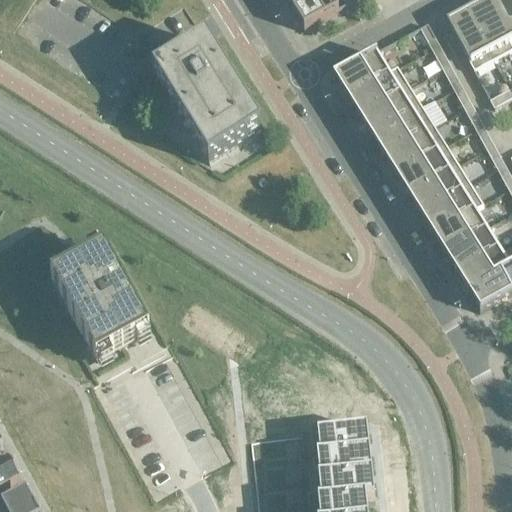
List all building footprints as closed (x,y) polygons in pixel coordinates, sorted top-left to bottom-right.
[(338,16),(329,0),(301,0),(291,6),(296,13),(295,14),(306,33),(338,16)] [(511,43),(511,9),(507,0),(497,0),(486,6),(508,46),(511,43)] [(511,55),(511,53),(508,46),(486,6),(467,17),(494,65),(511,55)] [(494,65),(467,17),(447,28),(474,76),(494,65)] [(434,44),(427,31),(420,34),(427,47),(434,44)] [(389,78),(376,57),(336,79),(348,100),(349,100),(389,78)] [(450,70),(443,57),(435,61),(442,74),(450,70)] [(261,134),(216,62),(163,94),(208,167),(261,134)] [(457,83),(450,70),(442,74),(449,87),(457,83)] [(398,73),(389,78),(349,100),(360,120),(361,119),(410,92),(398,73)] [(422,111),(410,92),(361,119),(372,139),(373,138),(422,111)] [(511,102),(511,98),(509,94),(498,101),(502,108),(511,102)] [(472,110),(465,97),(457,101),(464,114),(472,110)] [(479,123),(472,110),(464,114),(471,127),(479,123)] [(434,131),(422,111),(373,138),(384,158),(385,158),(434,131)] [(446,150),(434,131),(385,158),(396,178),(397,177),(446,150)] [(494,150),(487,137),(479,142),(486,155),(494,150)] [(458,170),(446,150),(397,177),(408,197),(409,197),(458,170)] [(501,163),(494,150),(486,155),(493,168),(501,163)] [(471,189),(458,170),(409,197),(420,217),(422,216),(471,189)] [(511,192),(511,183),(509,178),(501,182),(508,195),(511,192)] [(483,209),(471,189),(422,216),(432,236),(434,235),(474,213),(483,209)] [(486,233),(474,213),(434,235),(445,255),(446,255),(486,233)] [(498,252),(486,233),(446,255),(457,275),(458,274),(498,252)] [(511,269),(510,271),(498,252),(458,274),(469,294),(470,294),(511,270),(511,269)] [(120,283),(104,254),(102,254),(103,255),(53,282),(52,282),(51,283),(67,312),(80,337),(96,366),(98,365),(147,337),(148,338),(149,337),(133,307),(120,283)] [(511,297),(511,270),(470,294),(481,315),(511,297)] [(375,508),(366,433),(299,440),(300,444),(251,449),(257,511),(365,511),(366,509),(375,508)] [(8,462),(0,466),(0,493),(20,483),(8,462)] [(0,511),(35,511),(25,493),(0,507),(0,511)]
